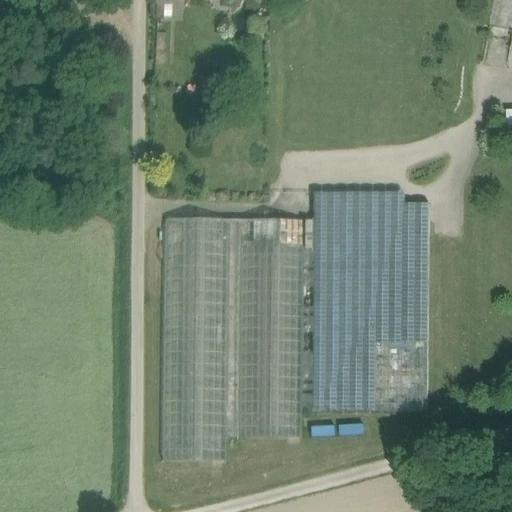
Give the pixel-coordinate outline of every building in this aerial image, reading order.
[(511,0),(489,0),(484,30),(511,35),(511,0)] [(411,6),(315,6),(314,43),(273,43),(271,186),(306,186),(306,185),(313,185),(313,196),(314,196),(313,224),(304,223),(304,248),(302,413),(427,414),(430,207),(409,206),(409,196),(410,196),(411,6)] [(229,222),(165,221),(162,463),(226,464),(226,440),(229,222)] [(304,248),(240,247),(240,222),(229,222),(226,440),(301,440),(302,413),(304,248)] [(304,223),(240,222),(240,247),(304,248),(304,223)]
